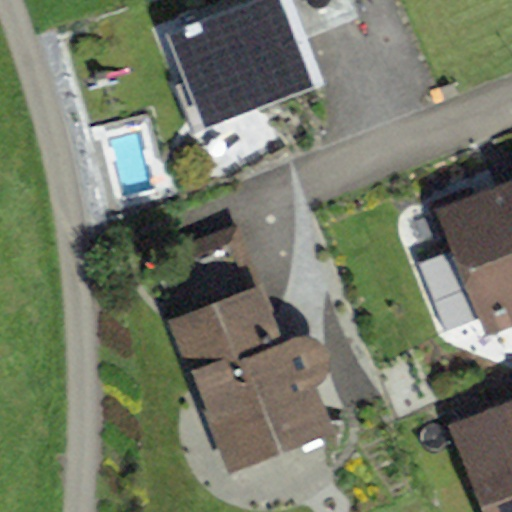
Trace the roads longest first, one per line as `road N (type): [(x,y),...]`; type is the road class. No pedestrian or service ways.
road 1 (track): [(8,0),(36,75),(78,277),(80,511)]
road 2 (residential): [(511,102),(227,215)]
